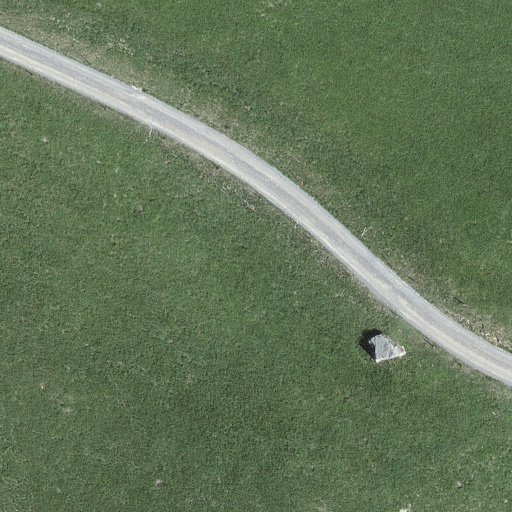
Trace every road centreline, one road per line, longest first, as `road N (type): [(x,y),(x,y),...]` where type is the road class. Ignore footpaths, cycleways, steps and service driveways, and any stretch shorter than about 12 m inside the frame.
road 1 (track): [(0,41),(201,137),(318,219),(374,276),(460,341),(511,370)]
road 2 (trunk): [(104,0),(321,511)]
